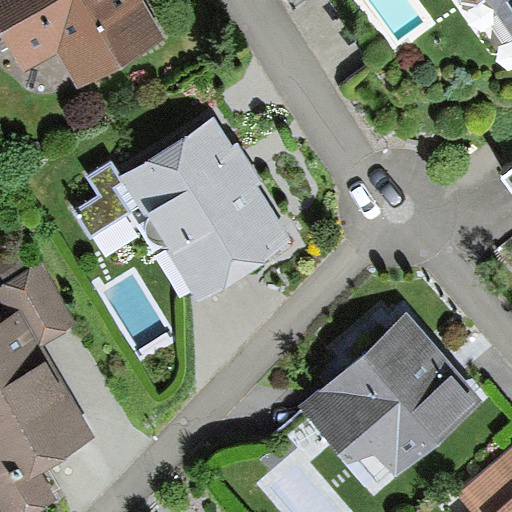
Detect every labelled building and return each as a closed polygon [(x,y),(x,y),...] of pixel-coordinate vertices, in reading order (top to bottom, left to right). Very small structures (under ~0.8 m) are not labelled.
[(0,0),(0,25),(25,70),(59,51),(81,88),(165,41),(142,0),(0,0)] [(511,0),(462,0),(464,2),(478,3),(482,0),(488,0),(511,32),(511,0)] [(78,211),(94,236),(140,207),(199,301),(294,242),(217,120),(122,175),(113,162),(88,177),(100,196),(78,211)] [(511,171),(503,178),(511,190),(511,171)] [(0,296),(12,316),(0,322),(0,510),(1,511),(34,511),(55,500),(38,470),(95,437),(41,346),(79,323),(43,263),(0,288),(0,296)] [(410,311),(300,404),(348,463),(377,454),(397,476),(484,402),(410,311)] [(511,511),(511,454),(460,497),(472,511),(511,511)]
